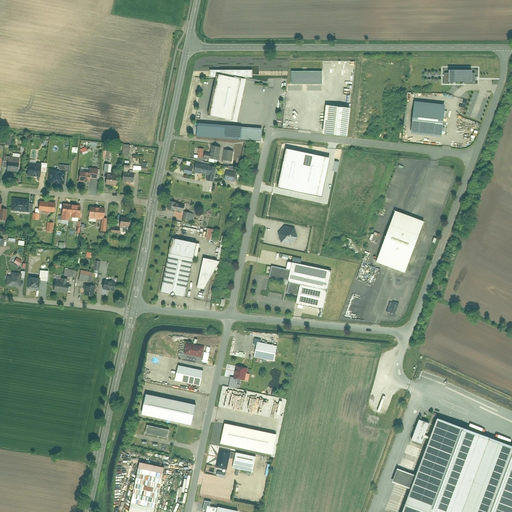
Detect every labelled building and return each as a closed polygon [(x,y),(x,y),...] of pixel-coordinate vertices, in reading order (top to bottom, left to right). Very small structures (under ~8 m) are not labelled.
[(218,69),(207,69),(207,78),(214,77),(205,115),(235,123),(245,80),(237,77),(250,77),(250,75),(250,70),(218,69)] [(472,70),(449,70),(449,73),(445,73),(445,82),(475,82),(475,73),(472,73),(472,70)] [(323,71),(293,71),(293,84),(323,84),(323,71)] [(414,101),(411,132),(442,136),(445,104),(414,101)] [(324,134),(347,137),(347,136),(350,109),(328,106),(324,134)] [(262,128),(197,124),(196,137),(261,141),(262,128)] [(220,147),(211,145),(210,154),(204,152),(203,158),(202,159),(217,162),(220,147)] [(203,148),(194,148),(194,158),(203,158),(203,148)] [(8,160),(8,170),(19,171),(20,154),(15,154),(15,158),(9,158),(9,149),(4,149),(3,159),(8,160)] [(330,158),(286,149),(278,188),(321,197),(330,158)] [(234,152),(224,150),(222,159),(232,161),(234,152)] [(26,161),(24,175),(37,176),(37,171),(43,171),(44,163),(26,161)] [(216,167),(197,163),(195,172),(207,175),(206,180),(213,182),(216,167)] [(371,167),(356,164),(348,199),(363,202),(371,167)] [(47,182),(63,183),(64,171),(69,172),(70,166),(59,165),(58,170),(49,169),(47,182)] [(193,167),(185,166),(184,173),(192,174),(193,167)] [(78,181),(89,182),(89,178),(95,179),(96,169),(89,168),(89,170),(79,169),(78,181)] [(235,174),(227,171),(224,180),(233,182),(235,174)] [(131,182),(132,173),(121,172),(121,181),(131,182)] [(106,174),(105,182),(116,183),(117,175),(106,174)] [(13,197),(12,210),(28,212),(29,199),(13,197)] [(183,205),(174,203),(174,201),(168,200),(166,210),(172,211),(172,210),(183,212),(183,205)] [(57,202),(41,201),(40,210),(56,212),(57,202)] [(83,205),(65,202),(63,216),(81,218),(83,205)] [(101,218),(100,229),(105,229),(106,217),(103,217),(104,208),(88,207),(87,217),(101,218)] [(423,221),(394,210),(375,261),(404,272),(423,221)] [(183,212),(181,219),(190,221),(192,214),(183,212)] [(129,217),(118,216),(118,227),(128,228),(129,217)] [(196,245),(171,239),(160,291),(185,297),(196,245)] [(13,263),(19,266),(22,260),(16,257),(13,263)] [(287,257),(285,269),(290,270),(289,274),(293,275),(297,280),(296,284),(300,285),(297,297),(296,300),(322,305),(329,265),(287,257)] [(219,262),(202,258),(196,288),(204,290),(219,262)] [(285,269),(272,266),(270,278),(287,281),(289,285),(287,295),(297,297),(300,285),(296,284),(297,280),(293,275),(289,274),(290,270),(285,269)] [(75,278),(75,276),(76,270),(65,269),(64,276),(67,276),(66,279),(69,279),(69,277),(75,278)] [(40,270),(39,278),(40,278),(40,281),(47,281),(48,271),(40,270)] [(81,270),(78,280),(91,283),(92,276),(97,277),(97,274),(97,273),(81,270)] [(21,286),(21,278),(22,278),(22,272),(12,271),(12,276),(8,276),(7,285),(21,286)] [(40,278),(39,278),(30,277),(28,289),(39,290),(40,281),(40,278)] [(68,287),(69,279),(66,279),(55,277),(53,292),(70,294),(71,287),(68,287)] [(107,280),(104,280),(102,289),(114,292),(116,283),(112,282),(113,281),(107,280)] [(86,284),(84,295),(93,297),(95,286),(86,284)] [(277,346),(256,341),(252,356),(273,361),(277,346)] [(201,357),(203,346),(186,343),(184,353),(201,357)] [(324,401),(281,511),(352,511),(397,396),(342,375),(346,363),(327,356),(312,396),(324,401)] [(202,370),(176,365),(173,380),(198,385),(202,370)] [(247,368),(235,366),(233,377),(244,380),(247,368)] [(195,405),(145,394),(141,414),(191,425),(195,405)] [(511,511),(511,443),(434,414),(430,424),(419,419),(411,441),(424,446),(412,474),(397,469),(392,482),(407,488),(397,511),(511,511)] [(275,434),(224,423),(220,443),(271,454),(275,434)] [(168,430),(146,425),(145,434),(167,438),(168,430)] [(235,453),(219,449),(215,467),(225,469),(228,457),(233,459),(235,453)] [(255,457),(235,453),(233,459),(232,468),(252,472),(255,457)] [(154,511),(164,468),(139,462),(127,511),(154,511)]
